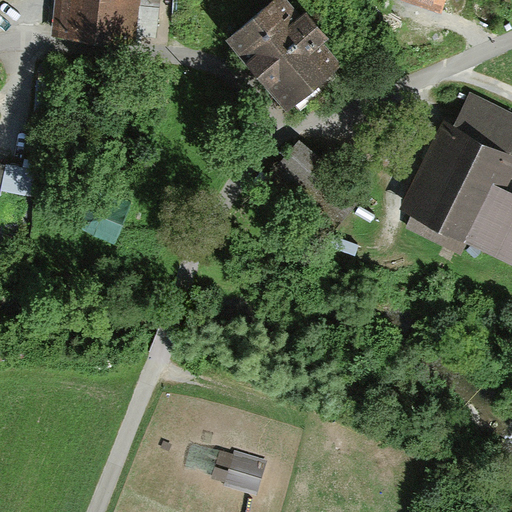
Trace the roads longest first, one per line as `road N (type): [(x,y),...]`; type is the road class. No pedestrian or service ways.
road 1 (unclassified): [(0,44),(55,41),(217,65),(251,85),(266,127),(179,290),(94,511)]
road 2 (track): [(511,41),(400,92),(298,125),(266,127)]
